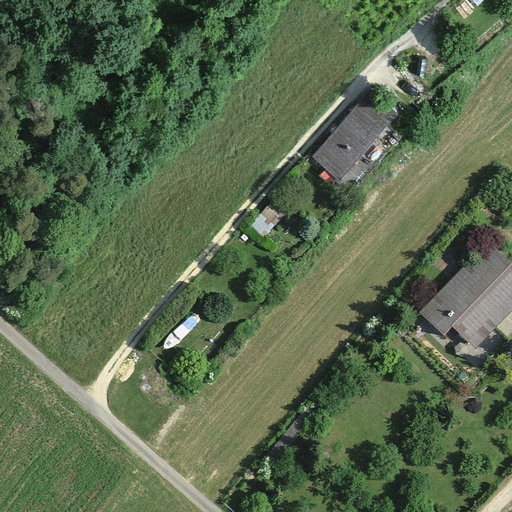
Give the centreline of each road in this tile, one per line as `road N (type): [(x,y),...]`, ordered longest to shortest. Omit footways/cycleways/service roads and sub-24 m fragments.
road 1 (track): [(92,402),(323,125),(454,0)]
road 2 (residential): [(213,511),(0,322)]
